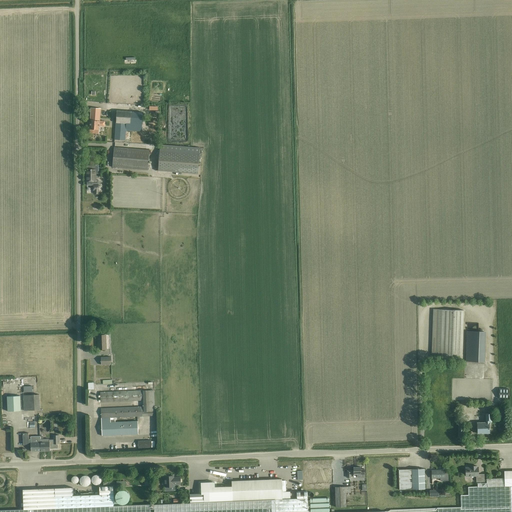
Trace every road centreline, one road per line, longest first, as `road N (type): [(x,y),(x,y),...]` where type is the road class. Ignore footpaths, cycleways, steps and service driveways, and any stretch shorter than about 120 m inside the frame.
road 1 (unclassified): [(79,461),(76,0)]
road 2 (unclassified): [(79,461),(511,446)]
